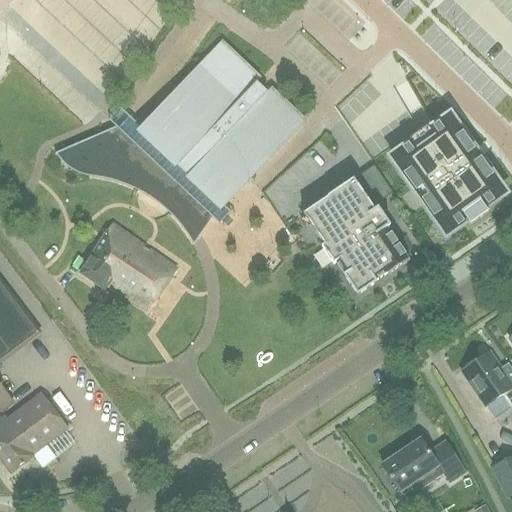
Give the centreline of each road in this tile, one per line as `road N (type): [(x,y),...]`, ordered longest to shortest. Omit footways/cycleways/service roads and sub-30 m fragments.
road 1 (tertiary): [(115,511),(237,447),(511,263)]
road 2 (residential): [(167,0),(104,89),(17,5),(24,0)]
road 3 (residential): [(511,143),(366,0)]
